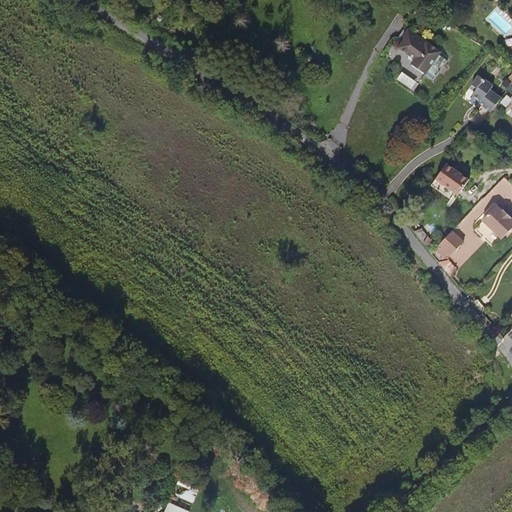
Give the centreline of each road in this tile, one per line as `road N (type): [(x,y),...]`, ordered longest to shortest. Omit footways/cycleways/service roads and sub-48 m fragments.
road 1 (unclassified): [(506,350),(344,165),(192,63),(79,0)]
road 2 (track): [(254,511),(215,461),(102,354),(0,276)]
road 3 (unknown): [(375,202),(479,109)]
